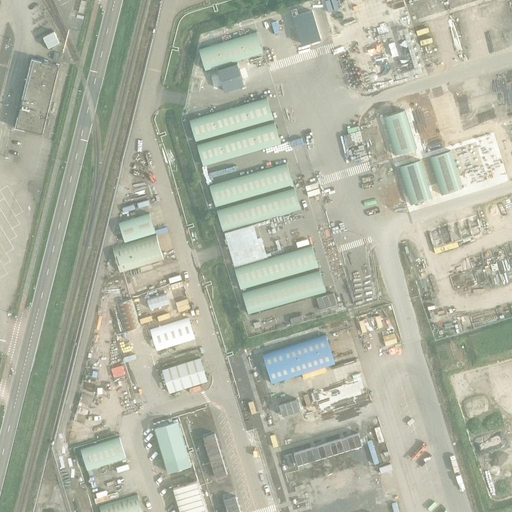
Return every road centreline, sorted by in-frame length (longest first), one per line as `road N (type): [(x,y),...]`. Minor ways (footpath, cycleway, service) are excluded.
road 1 (tertiary): [(0,466),(115,0)]
road 2 (unknown): [(0,277),(38,111)]
road 3 (unknown): [(131,422),(108,412),(105,308)]
